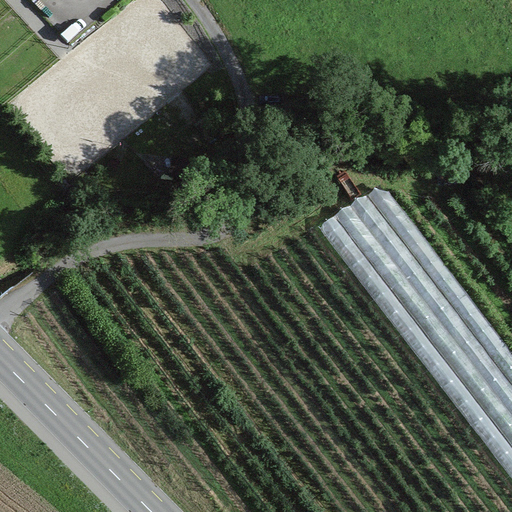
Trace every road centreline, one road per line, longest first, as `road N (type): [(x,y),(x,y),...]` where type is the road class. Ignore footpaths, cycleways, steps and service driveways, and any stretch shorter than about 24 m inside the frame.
road 1 (residential): [(0,315),(55,271),(99,249),(213,234),(236,218),(248,193),(246,99),(192,0)]
road 2 (primary): [(151,511),(0,357)]
